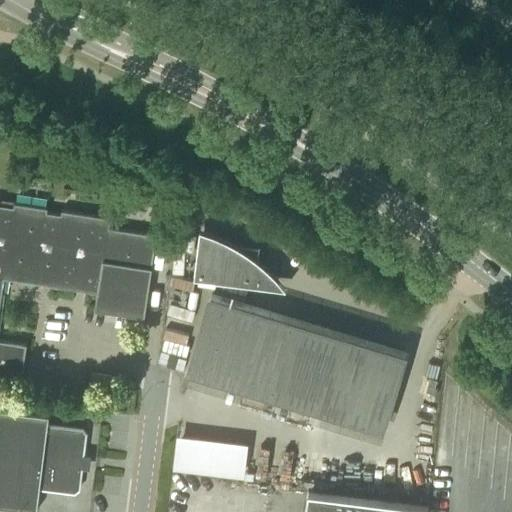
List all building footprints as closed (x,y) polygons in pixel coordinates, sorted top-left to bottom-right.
[(94,306),(143,314),(156,232),(108,225),(110,215),(61,208),(60,212),(45,210),(46,206),(13,201),(12,205),(0,202),(0,372),(20,376),(26,343),(0,338),(0,297),(1,290),(0,290),(0,276),(75,287),(75,284),(85,285),(85,289),(96,291),(94,306)] [(254,281),(259,245),(198,237),(193,274),(254,281)] [(381,429),(404,351),(211,293),(187,371),(381,429)] [(108,390),(111,374),(91,370),(88,387),(108,390)] [(84,465),(85,453),(81,453),(84,431),(81,427),(46,423),(47,413),(0,407),(0,504),(36,509),(39,485),(73,489),(77,486),(80,465),(84,465)] [(245,472),(250,438),(179,427),(174,462),(245,472)] [(427,511),(428,502),(308,487),(304,511),(427,511)]
